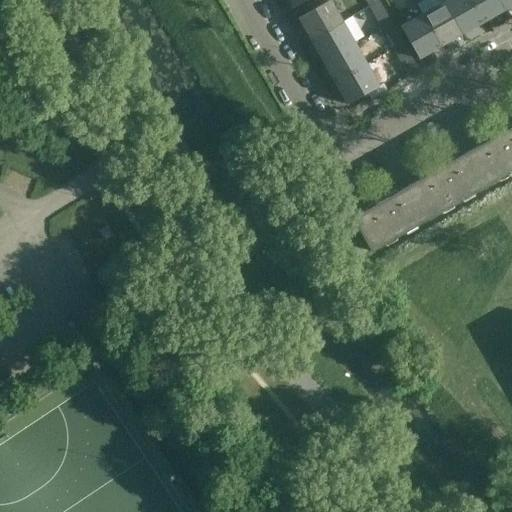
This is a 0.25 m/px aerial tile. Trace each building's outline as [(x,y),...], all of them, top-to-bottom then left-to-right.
[(329,0),(298,18),(310,40),(342,22),(329,0)] [(471,0),(447,0),(444,2),(462,34),(484,22),(471,0)] [(499,0),(471,0),(484,22),(505,10),(499,0)] [(511,0),(499,0),(505,10),(511,5),(511,0)] [(444,2),(423,14),(441,46),(462,34),(444,2)] [(383,8),(374,14),(382,27),(391,22),(383,8)] [(441,46),(423,14),(401,26),(419,58),(441,46)] [(354,43),(342,22),(310,40),(322,61),(354,43)] [(391,22),(382,27),(390,40),(399,35),(391,22)] [(322,61),(335,82),(366,64),(354,43),(322,61)] [(416,64),(403,43),(394,48),(407,70),(416,64)] [(379,86),(366,64),(335,82),(348,104),(379,86)] [(511,125),(467,152),(486,186),(511,171),(511,125)] [(467,152),(409,184),(428,218),(486,186),(467,152)] [(409,184),(351,217),(370,250),(428,218),(409,184)] [(107,225),(98,230),(104,241),(106,240),(113,236),(107,225)]
